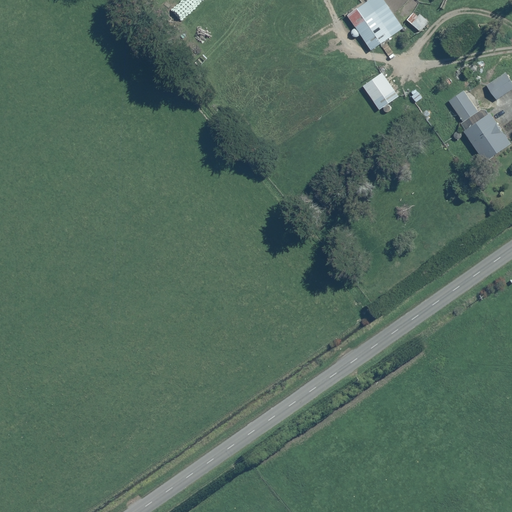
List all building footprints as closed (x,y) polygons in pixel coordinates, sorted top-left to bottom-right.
[(353,11),(347,15),(371,51),(404,28),(384,0),(365,0),(352,9),(353,11)] [(413,12),(406,20),(418,32),(429,19),(421,12),(417,16),(413,12)] [(383,73),(363,86),(379,110),(399,97),(383,73)] [(511,84),(505,73),(486,84),(496,100),(511,89),(511,84)] [(464,92),(450,101),(463,122),(477,113),(464,92)] [(511,143),(491,114),(465,132),(487,163),(511,145),(511,143)]
